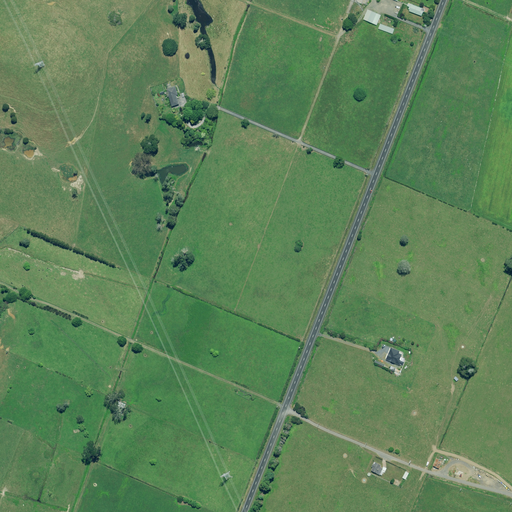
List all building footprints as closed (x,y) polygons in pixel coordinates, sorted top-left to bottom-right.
[(422,16),(424,9),(409,3),(408,6),(410,7),(409,11),(422,16)] [(377,25),(381,15),(368,10),(363,19),(377,25)] [(392,34),(394,29),(380,24),(378,29),(392,34)] [(177,96),(178,95),(175,87),(166,89),(168,94),(166,94),(167,97),(169,97),(172,107),(179,105),(177,96)] [(399,353),(400,351),(391,347),(386,359),(402,366),(404,361),(400,360),(402,354),(399,353)] [(398,376),(400,370),(391,366),(389,369),(396,372),(395,373),(395,375),(396,375),(398,376)] [(439,468),(442,461),(437,458),(432,468),(436,470),(437,467),(439,468)] [(380,467),(381,465),(374,462),(371,470),(382,476),(383,472),(384,473),(386,468),(384,467),(383,468),(380,467)] [(461,479),(465,470),(458,467),(454,476),(461,479)]
